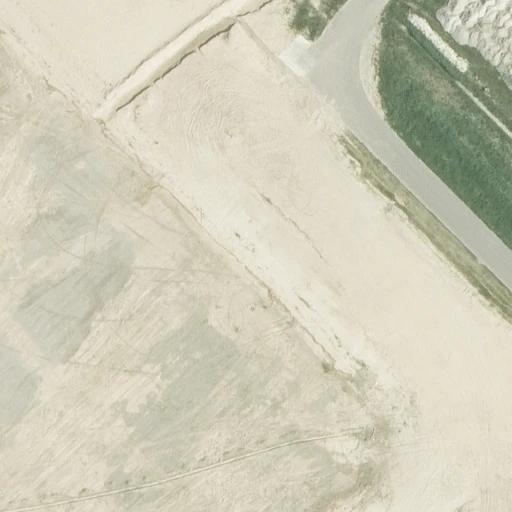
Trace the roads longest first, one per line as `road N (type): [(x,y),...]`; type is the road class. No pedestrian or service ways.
road 1 (unclassified): [(511,274),(358,121)]
road 2 (track): [(358,121),(333,65),(372,0)]
